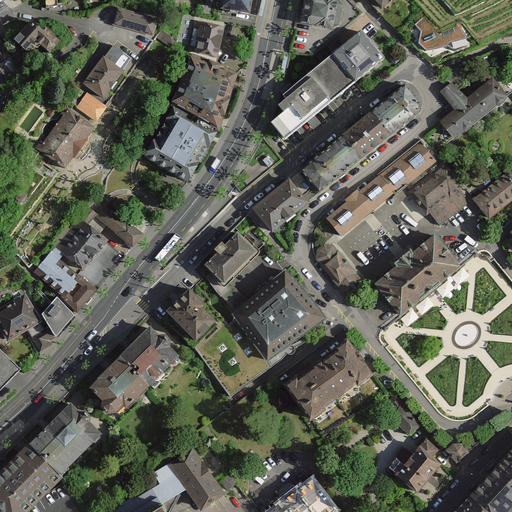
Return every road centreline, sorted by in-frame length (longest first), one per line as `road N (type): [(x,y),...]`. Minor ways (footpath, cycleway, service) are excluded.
road 1 (residential): [(412,57),(432,89),(429,119),(315,214),(304,232),(306,268),(438,421),(462,427),(511,408)]
road 2 (residential): [(412,57),(243,203),(143,306),(111,306)]
road 3 (secondary): [(277,0),(243,125),(111,306)]
road 4 (secondary): [(111,306),(0,428)]
road 5 (residential): [(15,6),(141,44)]
